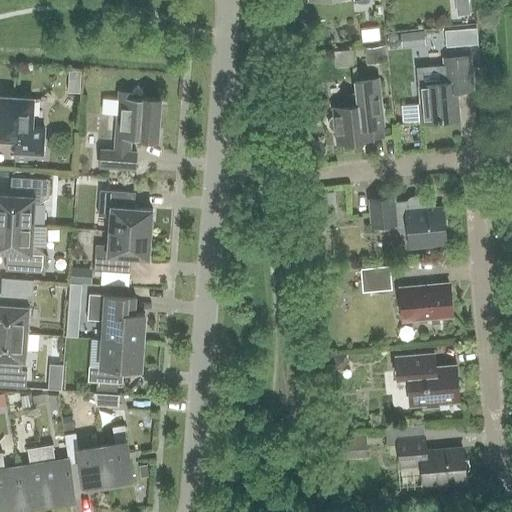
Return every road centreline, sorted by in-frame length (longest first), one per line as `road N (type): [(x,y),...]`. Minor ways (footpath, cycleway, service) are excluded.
road 1 (unclassified): [(189,511),(226,0)]
road 2 (residential): [(511,478),(497,457),(477,164)]
road 3 (residential): [(329,179),(477,164)]
